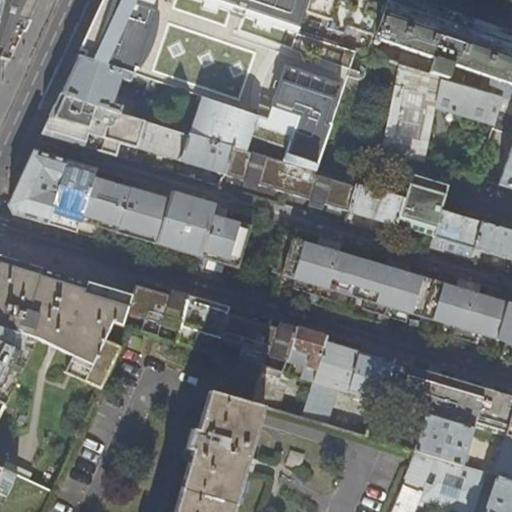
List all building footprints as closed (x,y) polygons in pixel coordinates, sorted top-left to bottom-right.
[(0,0),(0,59),(8,62),(13,52),(36,0),(0,0)] [(301,10),(304,0),(132,0),(131,3),(122,0),(103,0),(83,59),(131,76),(160,0),(185,0),(293,33),(301,10)] [(185,0),(160,0),(131,76),(200,99),(189,135),(232,148),(270,160),(313,173),(355,51),(293,33),(185,0)] [(304,0),(301,10),(330,21),(327,28),(342,34),(346,26),(373,35),(385,0),(304,0)] [(407,0),(385,0),(373,35),(372,37),(433,59),(428,74),(447,80),(452,66),(511,85),(511,35),(449,14),(407,0)] [(120,80),(129,83),(131,76),(83,59),(76,57),(68,76),(59,94),(115,115),(116,114),(135,120),(140,105),(115,96),(120,80)] [(428,74),(399,65),(382,150),(422,162),(432,106),(495,126),(494,130),(503,133),(511,108),(511,99),(508,99),(447,80),(428,74)] [(115,115),(59,94),(50,114),(43,129),(49,136),(107,154),(133,162),(136,155),(137,149),(145,123),(135,120),(116,114),(115,115)] [(181,162),(189,136),(145,123),(137,149),(157,155),(181,162)] [(224,175),(232,148),(189,135),(189,136),(181,162),(201,168),(224,175)] [(511,147),(499,186),(511,189),(511,147)] [(242,180),(261,186),(270,160),(232,148),(224,175),(227,176),(226,182),(240,186),(242,180)] [(52,182),(60,185),(67,161),(50,157),(33,151),(17,186),(8,205),(12,215),(29,219),(47,224),(56,197),(48,194),(52,182)] [(270,160),(261,186),(281,192),(304,199),(313,173),(270,160)] [(80,165),(67,161),(60,185),(56,197),(47,224),(62,229),(76,232),(85,202),(76,199),(79,190),(87,192),(92,176),(94,170),(80,165)] [(356,186),(313,173),(304,199),(310,200),(308,206),(323,210),(325,204),(348,212),(356,186)] [(111,181),(92,176),(87,192),(85,202),(76,232),(75,233),(97,239),(100,227),(119,233),(133,188),(111,181)] [(403,200),(396,225),(412,230),(433,237),(441,211),(439,210),(447,187),(412,176),(403,200)] [(380,193),(368,189),(356,186),(348,212),(346,217),(351,219),(353,213),(370,218),(394,225),(396,225),(403,200),(380,193)] [(136,239),(158,246),(171,200),(150,193),(133,188),(119,233),(136,239)] [(192,199),(174,193),(171,200),(158,246),(172,250),(215,262),(233,267),(245,224),(226,219),(219,217),(222,207),(192,199)] [(481,223),(441,211),(433,237),(429,248),(444,252),(471,260),(472,261),(481,223)] [(511,232),(481,223),(472,261),(471,262),(479,264),(482,251),(492,254),(511,260),(511,232)] [(303,242),(281,235),(271,273),(296,281),(294,290),(318,297),(337,303),(339,293),(353,297),(365,301),(362,310),(391,319),(406,323),(409,314),(435,322),(432,331),(475,344),(478,335),(486,337),(496,299),(479,294),(481,285),(459,278),(456,287),(438,282),(441,273),(430,270),(427,279),(409,273),(412,264),(389,257),(386,266),(368,261),(371,252),(359,249),(357,258),(339,252),(341,243),(319,236),(316,245),(303,242)] [(0,255),(0,328),(36,339),(72,356),(65,372),(101,388),(121,347),(105,339),(114,322),(123,325),(127,313),(133,295),(108,288),(63,274),(14,260),(0,255)] [(177,329),(179,329),(187,301),(185,300),(186,297),(172,293),(171,296),(158,292),(145,288),(142,298),(133,295),(127,313),(162,324),(161,326),(176,331),(177,329)] [(498,341),(504,343),(500,360),(510,363),(511,363),(511,303),(508,302),(510,294),(499,291),(496,299),(486,337),(498,341)] [(187,301),(179,329),(176,341),(192,346),(196,332),(221,339),(228,313),(229,307),(209,301),(189,295),(187,301)] [(221,339),(249,348),(256,322),(241,317),(228,313),(221,339)] [(267,361),(285,366),(296,327),(278,322),(277,328),(274,327),(256,322),(249,348),(269,354),(267,361)] [(285,366),(315,375),(326,336),(304,329),(296,327),(285,366)] [(36,339),(0,328),(0,402),(5,404),(36,339)] [(343,341),(326,336),(315,375),(314,381),(348,391),(358,352),(360,346),(343,341)] [(348,391),(380,401),(392,362),(373,357),(358,352),(348,391)] [(432,374),(392,361),(392,362),(380,401),(424,414),(472,428),(477,430),(489,391),(477,387),(432,374)] [(511,397),(489,391),(477,430),(504,438),(511,439),(511,397)] [(249,459),(263,408),(252,404),(209,392),(197,431),(191,429),(185,450),(192,451),(174,511),(233,511),(245,472),(252,473),(256,461),(249,459)] [(472,428),(424,414),(413,453),(418,454),(459,466),(472,428)] [(511,439),(504,438),(491,476),(511,482),(511,439)] [(0,511),(41,511),(51,493),(2,469),(8,456),(0,452),(0,511)] [(511,511),(511,482),(491,476),(459,466),(418,454),(392,511),(412,511),(417,501),(455,511),(511,511)]
